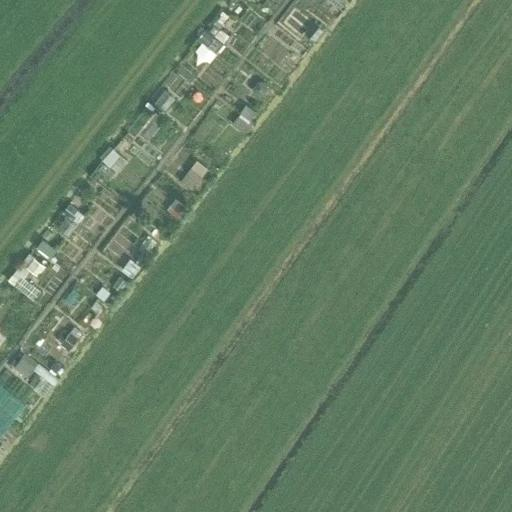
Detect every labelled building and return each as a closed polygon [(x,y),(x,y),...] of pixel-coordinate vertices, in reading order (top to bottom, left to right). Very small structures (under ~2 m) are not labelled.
[(214,23),(209,30),(224,43),(230,36),(214,23)] [(206,30),(198,40),(216,54),(224,44),(206,30)] [(246,104),(240,112),(250,120),(256,111),(246,104)] [(238,116),(232,123),(243,131),(248,123),(238,116)] [(113,148),(103,160),(109,165),(119,153),(113,148)] [(196,159),(181,180),(192,188),(207,168),(196,159)] [(43,238),(37,247),(50,258),(57,249),(43,238)] [(33,258),(25,268),(28,271),(36,277),(44,267),(37,261),(33,258)] [(130,258),(122,269),(132,277),(141,266),(130,258)] [(71,331),(61,344),(69,350),(79,338),(71,331)] [(25,352),(14,366),(27,377),(38,363),(25,352)]
